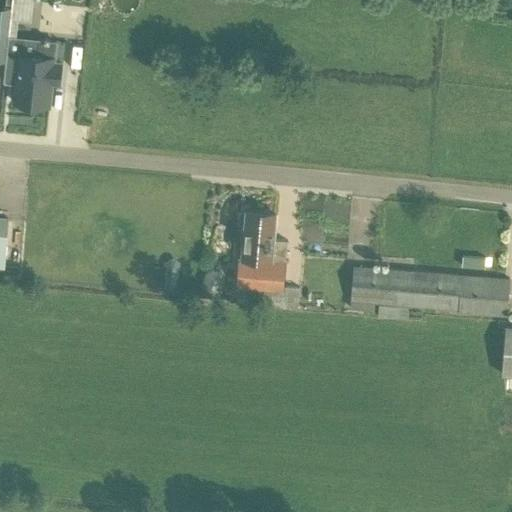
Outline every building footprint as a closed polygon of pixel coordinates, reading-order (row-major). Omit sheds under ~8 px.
[(18,21),(30,22),(32,0),(12,0),(11,8),(10,20),(18,21)] [(0,22),(0,58),(6,59),(6,52),(10,23),(0,22)] [(53,60),(17,56),(12,102),(19,103),(19,104),(41,107),(41,105),(48,106),(50,84),(56,84),(58,65),(52,64),(53,60)] [(244,240),(243,258),(285,261),(287,243),(272,241),(274,212),(246,210),(244,240)] [(238,257),(234,305),(299,311),(301,290),(283,289),(285,261),(243,258),(238,257)] [(352,267),(350,300),(458,308),(457,312),(506,316),(509,279),(460,276),(352,267)] [(218,291),(222,278),(219,272),(209,269),(203,272),(198,288),(202,293),(211,296),(217,293),(218,291)] [(178,272),(167,271),(165,287),(176,288),(178,272)] [(391,303),(378,302),(377,316),(408,318),(409,304),(391,303)] [(511,327),(505,327),(502,375),(511,375),(511,327)]
